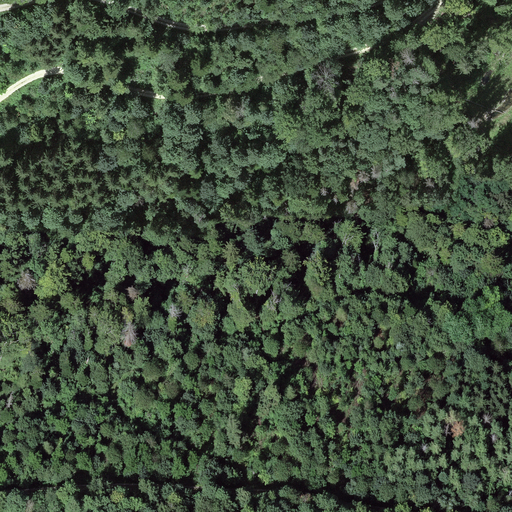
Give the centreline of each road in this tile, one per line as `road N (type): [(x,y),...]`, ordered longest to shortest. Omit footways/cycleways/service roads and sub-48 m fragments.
road 1 (track): [(272,511),(244,477),(128,429),(112,391),(139,364),(248,339),(359,298),(511,315)]
road 2 (track): [(441,0),(380,42),(216,92),(155,95),(52,72),(0,99)]
road 3 (track): [(0,495),(252,491),(396,511)]
road 4 (track): [(104,0),(182,26),(229,26),(374,0)]
road 5 (track): [(0,199),(194,196)]
